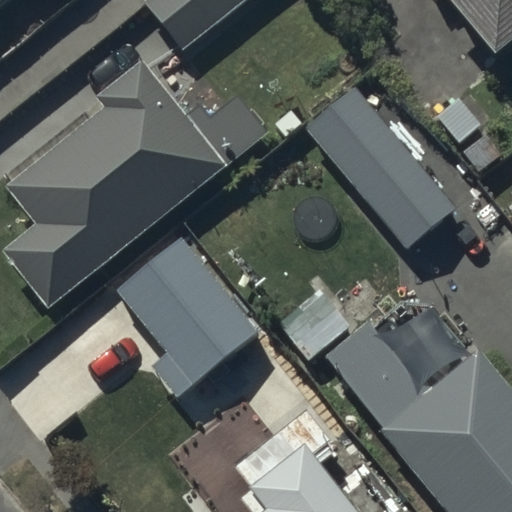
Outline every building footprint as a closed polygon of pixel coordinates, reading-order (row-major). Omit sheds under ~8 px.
[(157,0),(144,11),(181,58),(252,0),(157,0)] [(511,0),(436,0),(491,66),(511,48),(511,0)] [(2,258),(46,316),(265,139),(235,102),(209,123),(199,110),(184,123),(141,70),(98,105),(105,113),(3,194),(34,233),(2,258)] [(181,245),(115,300),(164,359),(149,371),(174,404),(258,337),(181,245)] [(347,332),(322,302),(282,336),(308,367),(347,332)] [(369,329),(327,363),(381,434),(378,437),(438,511),(511,511),(511,397),(479,357),(426,400),(369,329)] [(351,511),(303,452),(293,459),(276,438),(230,474),(247,495),(237,503),(243,511),(351,511)]
